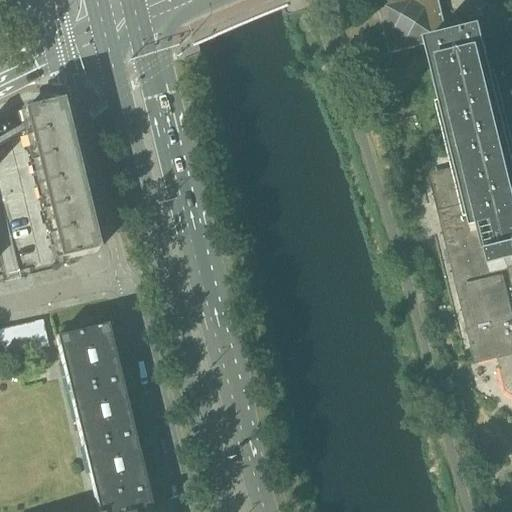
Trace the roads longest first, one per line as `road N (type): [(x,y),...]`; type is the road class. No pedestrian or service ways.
road 1 (primary): [(265,511),(138,18)]
road 2 (primary): [(101,34),(224,511)]
road 3 (unclassified): [(124,283),(184,511)]
road 4 (residential): [(0,306),(124,283)]
